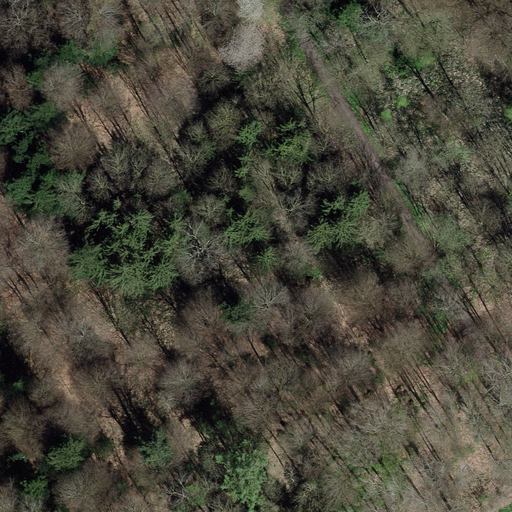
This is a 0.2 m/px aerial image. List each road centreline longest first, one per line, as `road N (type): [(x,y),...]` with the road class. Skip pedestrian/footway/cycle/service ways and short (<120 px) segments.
road 1 (track): [(511,399),(279,0)]
road 2 (track): [(0,114),(76,41),(82,0)]
